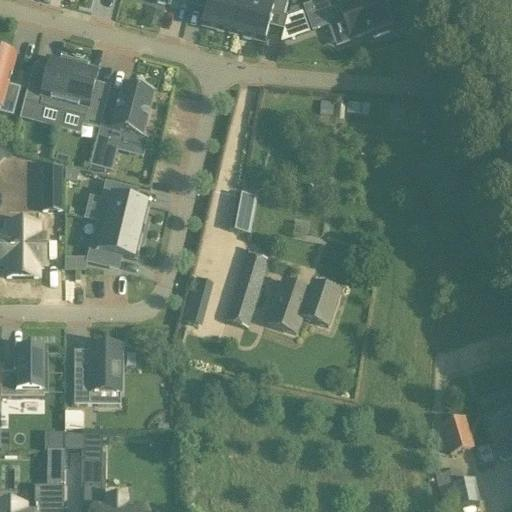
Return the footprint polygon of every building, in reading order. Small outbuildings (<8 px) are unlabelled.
[(233,37),(242,0),(208,0),(202,29),(233,37)] [(242,0),(233,37),(264,45),(271,15),(283,19),(288,0),(242,0)] [(370,34),(372,40),(389,34),(387,28),(391,27),(381,0),(370,0),(353,6),(350,0),(328,0),(303,9),(311,31),(341,21),(348,42),(370,34)] [(287,22),(281,46),(308,36),(301,17),(287,22)] [(0,115),(12,119),(20,91),(8,87),(15,61),(0,56),(0,115)] [(23,104),(62,114),(75,64),(62,61),(61,64),(51,62),(47,76),(42,75),(41,78),(31,75),(23,104)] [(89,67),(75,64),(62,114),(84,120),(82,128),(99,132),(108,96),(98,93),(99,89),(94,88),(97,74),(88,71),(89,67)] [(101,129),(91,167),(113,172),(118,153),(119,154),(124,137),(142,141),(154,95),(123,87),(111,132),(101,129)] [(0,164),(10,155),(11,152),(0,149),(0,164)] [(62,170),(43,170),(43,214),(62,214),(62,170)] [(65,182),(76,185),(79,174),(65,170),(65,182)] [(106,185),(96,224),(146,236),(149,223),(146,222),(149,208),(124,202),(127,190),(106,185)] [(245,235),(252,201),(234,197),(227,232),(245,235)] [(146,236),(96,224),(86,265),(108,270),(111,257),(136,263),(139,249),(143,250),(146,236)] [(0,239),(0,269),(6,269),(6,281),(38,281),(38,269),(44,269),(44,239),(38,239),(38,229),(6,229),(6,239),(0,239)] [(226,324),(247,330),(269,263),(247,256),(226,324)] [(186,324),(199,327),(208,283),(195,280),(186,324)] [(282,286),(267,328),(296,337),(298,330),(301,321),(310,324),(327,330),(328,330),(329,327),(339,297),(311,288),(309,295),(297,291),(282,286)] [(74,369),(74,408),(91,408),(120,408),(120,395),(120,349),(90,349),(90,369),(74,369)] [(0,400),(44,401),(44,398),(47,398),(47,357),(44,357),(44,353),(16,353),(16,375),(0,375),(0,400)] [(511,398),(509,391),(478,401),(494,448),(495,448),(499,460),(503,463),(511,460),(511,457),(511,454),(510,449),(511,447),(511,398)] [(68,413),(68,431),(86,431),(86,413),(68,413)] [(465,419),(440,427),(449,457),(475,450),(465,419)] [(8,434),(0,433),(0,454),(8,454),(8,434)] [(101,439),(64,438),(64,454),(84,454),(84,465),(101,466),(101,439)] [(448,511),(476,506),(471,483),(443,489),(439,490),(445,511),(448,511)] [(136,511),(136,510),(127,510),(127,501),(102,501),(102,488),(83,488),(82,511),(136,511)] [(0,511),(63,511),(64,489),(34,489),(33,511),(24,511),(24,508),(0,507),(0,511)]
